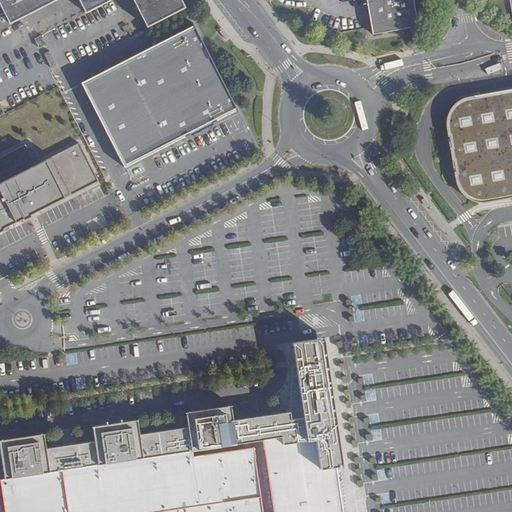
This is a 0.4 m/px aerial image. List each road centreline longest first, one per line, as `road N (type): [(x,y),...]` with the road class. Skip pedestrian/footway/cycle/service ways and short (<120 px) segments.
road 1 (residential): [(279,162),(54,279),(32,300)]
road 2 (primary): [(511,354),(384,186)]
road 3 (residential): [(468,47),(344,78)]
